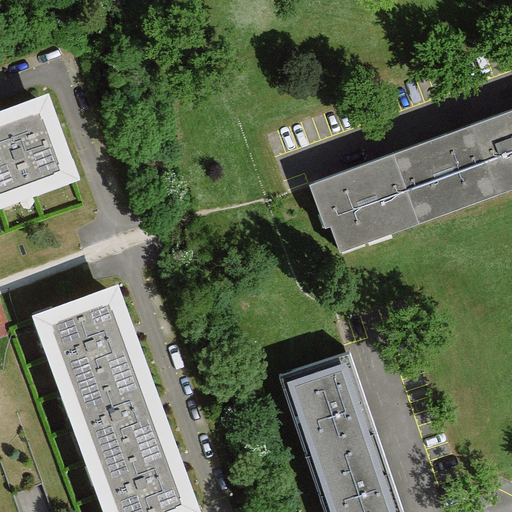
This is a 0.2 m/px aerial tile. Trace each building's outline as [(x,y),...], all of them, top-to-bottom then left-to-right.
[(46,105),(0,121),(0,197),(70,172),(46,105)] [(511,107),(474,122),(499,192),(511,187),(511,107)] [(396,151),(422,221),(499,192),(474,122),(396,151)] [(396,151),(312,181),(314,187),(327,225),(332,224),(341,250),(422,221),(396,151)] [(164,511),(193,502),(115,292),(46,318),(59,354),(72,388),(117,511),(164,511)] [(0,334),(14,330),(2,297),(0,297),(0,334)] [(307,453),(378,430),(351,350),(280,374),(307,453)] [(326,511),(396,511),(405,509),(378,430),(307,453),(326,511)]
